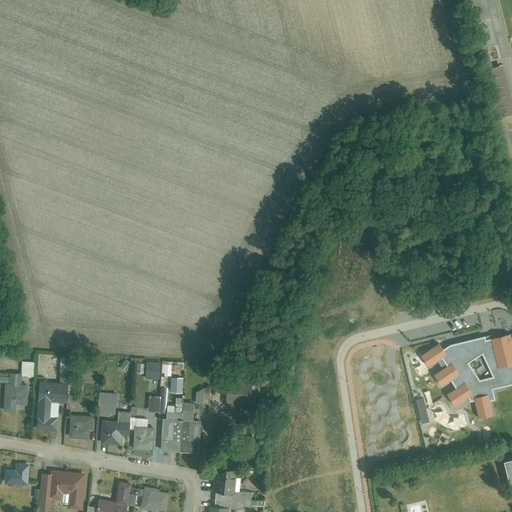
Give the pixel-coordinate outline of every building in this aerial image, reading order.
[(511,117),(511,101),(502,60),(488,63),(502,120),(511,117)] [(488,335),(452,344),(445,348),(441,342),(423,354),(431,366),(431,365),(444,357),(449,365),(436,374),(444,385),(453,379),(458,387),(449,393),(457,405),(470,396),(473,400),(476,400),(480,418),(495,415),(491,400),(497,399),(494,388),(505,386),(504,382),(511,380),(511,334),(489,340),(488,335)] [(5,373),(3,409),(16,410),(17,403),(31,404),(33,363),(22,362),(22,374),(5,373)] [(172,364),(162,364),(162,375),(172,375),(172,364)] [(218,371),(217,382),(225,382),(226,372),(218,371)] [(227,382),(225,403),(253,405),(254,384),(227,382)] [(41,384),(38,429),(57,430),(59,402),(66,403),(67,385),(41,384)] [(100,394),(99,414),(116,414),(117,395),(100,394)] [(150,403),(149,412),(157,413),(158,404),(150,403)] [(183,413),(167,412),(167,418),(162,418),(161,450),(200,452),(201,419),(194,419),(195,403),(184,403),(183,413)] [(119,412),(119,421),(107,421),(106,444),(132,445),(132,426),(148,427),(148,418),(132,418),(133,412),(119,412)] [(71,416),(70,437),(93,437),(93,416),(71,416)] [(136,428),(135,449),(153,449),(154,428),(136,428)] [(7,469),(6,484),(21,485),(29,485),(30,464),(17,463),(16,469),(7,469)] [(235,470),(216,468),(214,493),(229,495),(228,506),(213,504),(211,511),(230,511),(231,508),(252,510),(254,492),(233,490),(235,470)] [(39,511),(54,511),(55,500),(63,501),(63,496),(71,497),(70,509),(84,510),(86,474),(72,473),(72,477),(65,476),(65,475),(42,473),(39,511)] [(96,511),(126,511),(131,483),(120,482),(117,500),(99,497),(96,511)] [(143,487),(140,508),(163,511),(167,511),(171,491),(143,487)]
